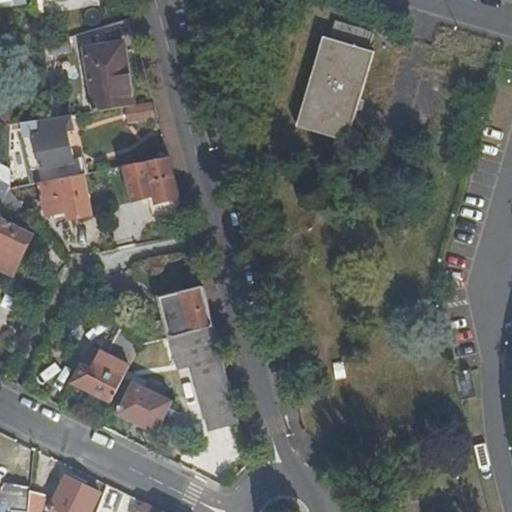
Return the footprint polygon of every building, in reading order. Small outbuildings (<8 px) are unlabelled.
[(350,144),(377,53),(326,37),(299,129),(350,144)] [(85,48),(95,113),(127,107),(134,106),(128,65),(125,41),(85,48)] [(45,49),(47,65),(77,62),(74,45),(45,49)] [(43,101),(46,120),(55,119),(52,99),(43,101)] [(134,106),(127,107),(130,124),(158,119),(154,103),(134,106)] [(0,127),(11,126),(8,109),(0,110),(0,127)] [(46,120),(38,121),(41,135),(35,137),(43,169),(74,162),(67,130),(74,129),(71,117),(55,119),(46,120)] [(0,160),(10,160),(11,126),(0,127),(0,160)] [(169,158),(106,171),(107,177),(127,173),(134,202),(156,197),(157,204),(151,207),(155,221),(183,213),(169,158)] [(9,189),(10,190),(41,184),(56,180),(54,172),(10,181),(9,189)] [(56,180),(41,184),(47,216),(68,212),(70,220),(92,215),(84,175),(56,180)] [(0,205),(9,187),(0,182),(0,205)] [(15,223),(29,212),(10,190),(9,189),(1,206),(15,223)] [(33,237),(0,220),(0,270),(6,273),(15,254),(22,258),(33,237)] [(214,328),(203,288),(162,299),(172,339),(214,328)] [(125,379),(140,348),(121,328),(107,355),(92,348),(75,383),(113,403),(125,379)] [(172,339),(164,341),(172,373),(192,368),(186,347),(217,338),(214,328),(172,339)] [(140,334),(131,337),(140,348),(144,347),(140,334)] [(186,347),(192,368),(223,360),(217,338),(186,347)] [(209,430),(239,422),(223,360),(192,368),(209,430)] [(174,402),(125,379),(113,403),(123,408),(119,416),(158,435),(174,402)] [(91,511),(101,495),(67,478),(50,511),(91,511)] [(28,511),(30,496),(31,488),(4,484),(0,490),(0,511),(28,511)] [(33,497),(30,496),(28,511),(42,511),(45,500),(42,499),(43,495),(33,493),(33,497)]
